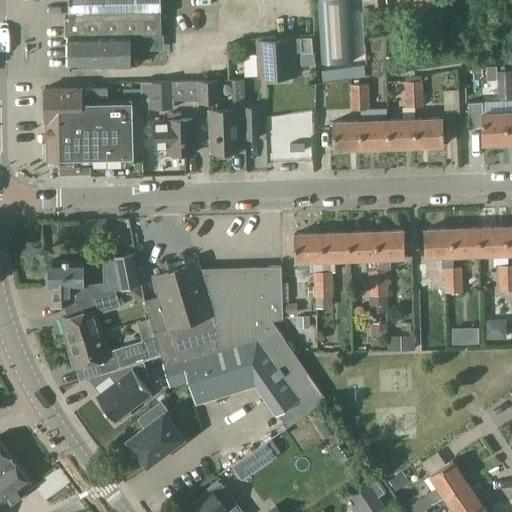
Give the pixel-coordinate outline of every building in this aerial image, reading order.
[(160,0),(67,0),(68,17),(65,17),(65,36),(69,36),(70,67),(129,67),(129,64),(138,64),(138,35),(160,35),(160,0)] [(142,66),(188,65),(188,42),(210,42),(210,19),(232,19),(232,0),(162,0),(162,42),(142,43),(142,66)] [(318,0),(321,63),(352,62),(348,0),(318,0)] [(289,77),(289,54),(289,40),(257,40),(257,54),(263,54),(263,80),(265,83),(287,83),(289,80),(289,77)] [(313,40),(289,40),(289,54),(313,54),(313,40)] [(298,66),(297,78),(311,79),(311,67),(298,66)] [(497,81),(497,71),(497,66),(486,67),(486,82),(497,81)] [(134,81),(134,67),(71,69),(71,83),(134,81)] [(511,85),(511,70),(511,71),(511,70),(506,71),(498,71),(497,71),(497,81),(498,86),(511,85)] [(219,81),(200,81),(200,105),(220,104),(219,81)] [(424,93),(423,81),(414,81),(413,81),(404,82),(405,94),(414,94),(422,94),(424,93)] [(172,82),(140,83),(141,107),(173,106),(172,82)] [(107,100),(107,85),(44,87),(45,119),(46,158),(67,158),(67,164),(74,164),(74,165),(90,165),(90,174),(124,173),(124,175),(143,175),(141,107),(140,83),(138,83),(138,97),(123,98),(123,99),(107,100)] [(367,97),(369,97),(369,84),(350,84),(350,97),(352,97),(360,97),(367,97)] [(511,100),(511,85),(498,86),(498,101),(507,101),(511,100)] [(443,91),(443,115),(459,115),(458,91),(443,91)] [(424,106),(424,93),(422,94),(414,94),(405,94),(405,107),(424,106)] [(370,109),(369,97),(367,97),(360,97),(352,97),(350,97),(351,110),(360,110),(361,110),(370,109)] [(507,113),(507,101),(498,101),(494,101),(494,113),(483,114),(483,102),(468,102),(469,127),(483,126),(484,143),(508,142),(507,113)] [(261,140),(261,106),(243,106),(243,140),(261,140)] [(236,109),(210,110),(211,152),(214,152),(218,158),(230,157),(234,151),(237,151),(236,109)] [(375,120),(375,109),(370,109),(361,110),(361,120),(362,147),(389,146),(388,120),(375,120)] [(273,137),(301,137),(313,137),(312,112),(300,112),(300,123),(273,123),(273,137)] [(181,119),(181,113),(168,113),(168,119),(166,119),(166,120),(154,120),(154,147),(167,147),(167,152),(166,152),(166,154),(194,154),(194,119),(181,119)] [(415,119),(416,146),(443,145),(443,118),(415,119)] [(416,146),(415,119),(388,120),(389,146),(416,146)] [(334,121),(335,147),(362,147),(361,120),(334,121)] [(449,148),(335,151),(335,166),(449,163),(449,148)] [(499,290),(509,290),(508,265),(508,253),(507,226),(480,227),(481,254),(493,254),(494,266),(498,266),(499,290)] [(454,255),(481,254),(480,227),(453,228),(454,255)] [(453,228),(425,229),(426,256),(440,256),(440,267),(444,267),(444,292),(454,292),(453,267),(453,255),(454,255),(453,228)] [(350,231),(323,232),(323,258),(323,308),(331,307),(331,297),(333,297),(332,271),(335,271),(335,258),(350,258),(350,231)] [(377,231),(350,231),(350,258),(366,258),(366,271),(368,271),(370,308),(379,308),(377,258),(378,257),(377,231)] [(405,231),(377,231),(378,257),(377,258),(379,308),(388,308),(387,269),(387,257),(405,257),(405,231)] [(323,232),(295,232),(296,259),(309,259),(309,273),(314,272),(315,297),(316,308),(323,308),(323,258),(323,232)] [(230,262),(231,240),(217,240),(217,261),(230,262)] [(84,285),(82,261),(49,262),(50,286),(51,286),(51,305),(76,300),(115,290),(141,283),(135,252),(104,258),(104,282),(84,285)] [(197,261),(153,274),(159,296),(144,301),(155,336),(161,355),(163,363),(222,345),(258,334),(274,324),(271,321),(282,318),(281,266),(267,267),(267,272),(200,273),(197,261)] [(453,267),(454,292),(463,292),(462,267),(453,267)] [(68,343),(101,332),(96,312),(119,306),(115,290),(76,300),(79,312),(61,317),(68,343)] [(297,329),(309,328),(309,316),(297,316),(297,329)] [(452,343),(479,343),(479,327),(452,327),(452,343)] [(161,355),(155,336),(107,351),(101,332),(68,343),(75,368),(96,362),(99,374),(112,370),(144,360),(161,355)] [(222,345),(163,363),(170,386),(189,380),(196,403),(259,384),(279,412),(302,396),(258,334),(222,345)] [(149,376),(144,360),(112,370),(115,381),(96,396),(115,420),(118,417),(120,420),(130,412),(128,410),(152,392),(143,380),(149,376)] [(161,399),(138,417),(145,426),(129,439),(147,463),(171,445),(173,447),(182,440),(181,438),(182,436),(165,413),(169,410),(161,399)] [(325,439),(338,430),(326,410),(312,419),(325,439)] [(264,426),(247,432),(251,444),(268,438),(264,426)] [(341,463),(352,454),(342,441),(331,449),(341,463)] [(0,468),(12,459),(0,442),(0,468)] [(251,454),(259,467),(277,456),(268,442),(251,454)] [(12,459),(0,468),(0,503),(7,498),(11,503),(22,495),(18,490),(29,482),(12,459)] [(445,497),(468,482),(452,460),(430,475),(438,486),(427,493),(429,496),(411,509),(413,511),(423,511),(427,509),(434,504),(445,497)] [(374,474),(349,490),(362,511),(373,511),(384,505),(377,496),(385,490),(374,474)] [(469,511),(482,504),(468,482),(445,497),(452,508),(445,511),(428,511),(427,509),(423,511),(469,511)] [(242,511),(222,484),(185,511),(242,511)]
